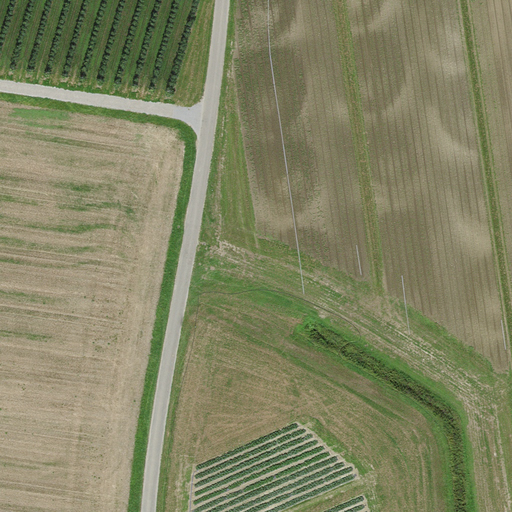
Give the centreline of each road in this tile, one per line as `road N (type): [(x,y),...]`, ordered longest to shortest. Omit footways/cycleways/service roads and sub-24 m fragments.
road 1 (residential): [(149,511),(214,119),(223,0)]
road 2 (track): [(214,119),(0,89)]
